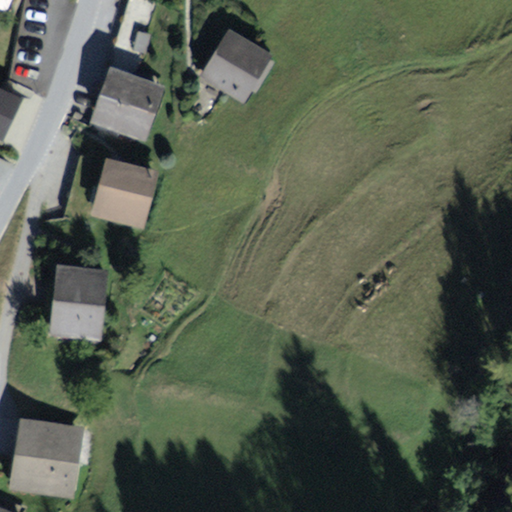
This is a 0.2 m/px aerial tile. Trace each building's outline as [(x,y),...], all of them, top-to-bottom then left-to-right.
[(275,59),(231,32),(202,78),(245,105),(275,59)] [(167,89),(113,70),(93,125),(147,145),(167,89)] [(24,98),(0,86),(0,139),(3,141),(24,98)] [(161,174),(109,160),(94,218),(146,232),(161,174)] [(108,306),(56,301),(52,338),(104,343),(108,306)] [(79,432),(22,424),(13,484),(70,492),(79,432)]
